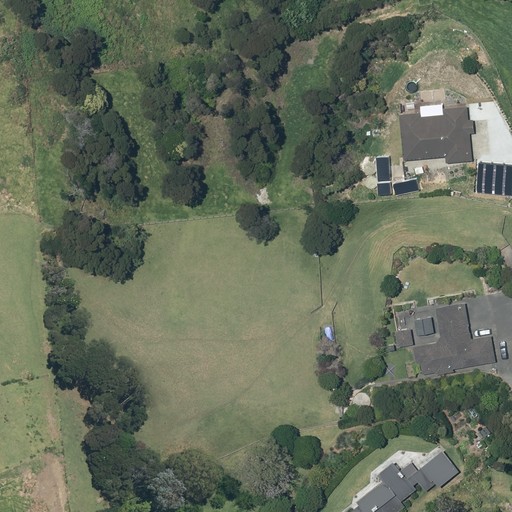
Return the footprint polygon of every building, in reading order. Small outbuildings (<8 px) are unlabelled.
[(471,120),(470,106),(446,108),(446,114),(423,116),(423,113),(402,114),(405,159),(447,156),(447,162),(474,160),(472,133),(477,133),(476,120),(471,120)] [(424,163),(413,165),(416,177),(426,174),(424,163)] [(439,340),(416,344),(417,361),(421,361),(423,372),(437,370),(438,373),(455,370),(454,368),(497,360),(493,334),(473,337),(468,300),(438,305),(443,334),(439,340)] [(433,315),(416,317),(417,332),(435,331),(433,315)] [(412,327),(396,329),(398,344),(413,342),(412,327)] [(356,406),(357,407),(358,408),(360,409),(361,409),(363,409),(364,409),(366,408),(367,408),(369,407),(370,405),(370,404),(371,403),(371,401),(371,400),(371,398),(371,396),(370,395),(369,394),(368,393),(367,392),(365,391),(364,391),(362,391),(360,391),(359,392),(358,392),(356,393),(355,394),(354,396),(354,397),(353,399),(353,400),(354,402),(354,403),(355,405),(356,406)] [(388,477),(360,499),(363,503),(350,511),(382,511),(387,509),(389,511),(398,511),(409,504),(405,499),(421,486),(417,483),(422,479),(430,489),(441,480),(443,484),(463,468),(447,448),(412,475),(399,458),(383,470),(388,477)]
